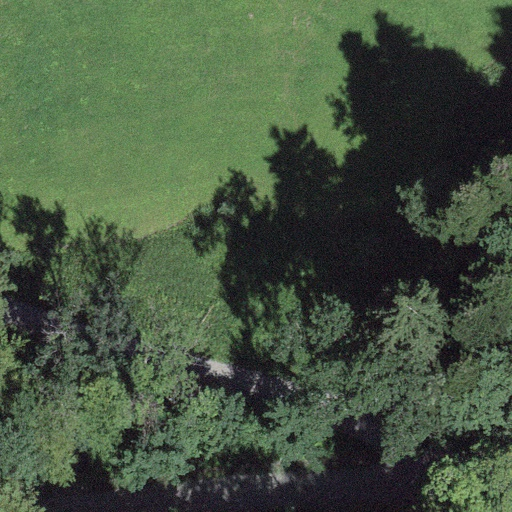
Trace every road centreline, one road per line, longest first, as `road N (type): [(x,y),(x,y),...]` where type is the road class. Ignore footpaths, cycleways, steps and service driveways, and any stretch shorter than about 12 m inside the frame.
road 1 (track): [(511,478),(0,309)]
road 2 (track): [(96,511),(511,478)]
